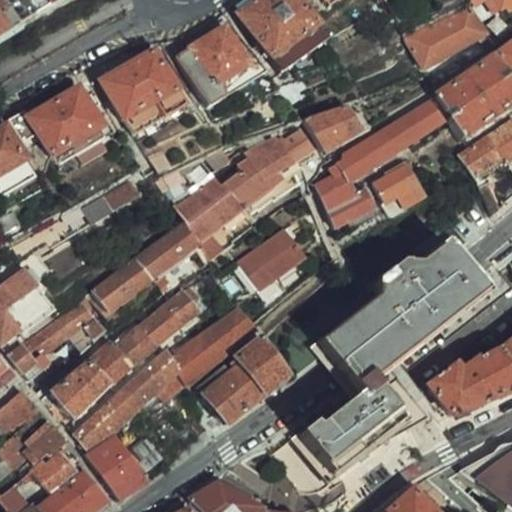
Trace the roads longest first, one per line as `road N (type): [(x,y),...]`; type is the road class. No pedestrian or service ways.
road 1 (residential): [(511,222),(338,367),(130,511)]
road 2 (residential): [(357,511),(415,468),(511,421)]
